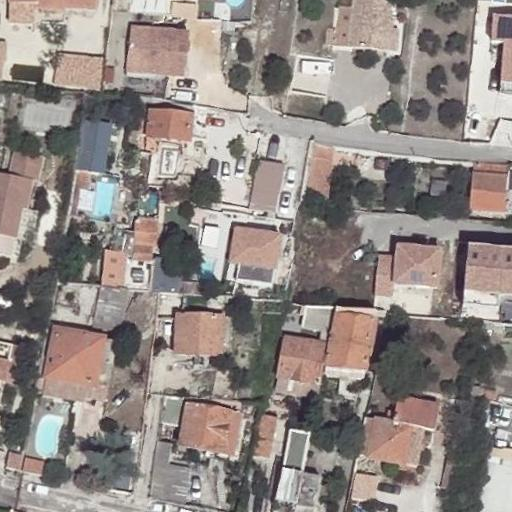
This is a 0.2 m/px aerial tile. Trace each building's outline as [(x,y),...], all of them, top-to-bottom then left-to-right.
[(34,11),(33,22),(87,26),(88,0),(8,0),(8,9),(34,11)] [(391,0),(352,0),(352,10),(348,49),(392,53),(393,32),(389,31),(391,0)] [(348,49),(352,10),(338,8),(337,31),(327,30),(326,47),(348,49)] [(7,21),(33,22),(34,11),(8,9),(7,21)] [(188,33),(130,27),(126,72),(184,77),(188,33)] [(54,56),(52,90),(97,93),(100,59),(54,56)] [(190,117),(191,102),(140,96),(139,111),(150,113),(190,117)] [(136,136),(148,136),(150,113),(139,111),(136,136)] [(186,143),(190,117),(150,113),(148,136),(186,143)] [(312,142),(310,154),(303,199),(329,202),(334,145),(312,142)] [(75,155),(72,170),(74,170),(90,171),(91,156),(75,155)] [(17,208),(21,209),(24,209),(31,182),(36,181),(39,166),(12,159),(8,174),(0,173),(0,234),(15,238),(19,216),(14,214),(17,208)] [(281,166),(256,160),(247,207),(274,213),(281,166)] [(504,164),(470,161),(465,207),(500,210),(504,164)] [(90,171),(74,170),(68,215),(83,219),(90,171)] [(323,222),(326,205),(306,204),(304,219),(323,222)] [(128,259),(147,260),(149,247),(152,247),(155,222),(133,220),(130,246),(128,259)] [(110,227),(104,250),(119,253),(121,244),(124,229),(110,227)] [(287,239),(238,230),(233,265),(242,267),(239,283),(278,290),(287,239)] [(123,253),(122,259),(128,259),(130,246),(121,244),(119,253),(123,253)] [(101,250),(97,285),(119,287),(122,259),(123,253),(119,253),(104,250),(101,250)] [(439,254),(394,250),(390,289),(435,294),(439,254)] [(122,259),(119,287),(146,289),(151,261),(147,260),(128,259),(122,259)] [(511,310),(511,265),(471,261),(466,314),(499,318),(501,309),(511,310)] [(119,287),(97,285),(89,323),(101,326),(113,326),(119,296),(119,287)] [(146,289),(119,287),(119,296),(156,299),(159,290),(146,289)] [(156,299),(154,317),(172,319),(173,312),(199,314),(219,316),(220,295),(200,294),(177,292),(159,290),(156,299)] [(303,305),(286,302),(283,315),(300,317),(303,305)] [(303,305),(300,317),(299,324),(320,330),(317,343),(325,345),(333,308),(325,306),(308,305),(303,305)] [(361,370),(373,311),(349,308),(333,308),(325,345),(322,364),(361,370)] [(173,312),(172,319),(171,353),(216,356),(219,316),(199,314),(173,312)] [(101,326),(89,323),(87,328),(99,331),(101,326)] [(43,375),(91,384),(102,386),(111,340),(53,330),(43,375)] [(319,385),(320,375),(322,364),(325,345),(317,343),(283,337),(275,375),(299,382),(319,385)] [(0,382),(3,383),(12,344),(0,342),(0,382)] [(26,347),(12,344),(3,383),(18,387),(26,347)] [(359,379),(361,370),(322,364),(320,375),(359,379)] [(36,375),(32,391),(88,401),(91,384),(43,375),(36,375)] [(272,388),(297,393),(299,382),(275,375),(272,388)] [(297,393),(315,398),(319,385),(299,382),(297,393)] [(186,398),(158,395),(156,409),(182,413),(185,403),(186,398)] [(387,421),(361,415),(354,453),(400,461),(407,425),(419,427),(428,429),(432,405),(391,397),(387,421)] [(185,403),(182,413),(178,443),(218,452),(227,414),(185,403)] [(273,418),(258,413),(251,438),(268,440),(273,418)] [(227,414),(218,452),(227,454),(234,416),(227,414)] [(412,464),(419,427),(407,425),(400,461),(412,464)] [(308,433),(286,429),(279,467),(301,473),(308,433)] [(268,440),(251,438),(246,463),(254,464),(263,465),(268,440)] [(149,458),(146,476),(183,483),(187,467),(162,461),(164,443),(152,440),(149,458)] [(511,511),(511,455),(484,450),(471,511),(511,511)] [(42,465),(20,460),(18,472),(39,476),(42,465)] [(412,464),(400,461),(399,468),(411,470),(412,464)] [(254,464),(246,463),(244,473),(252,473),(254,464)] [(293,503),(301,473),(279,467),(272,499),(293,503)] [(293,503),(292,508),(307,511),(309,511),(316,477),(301,473),(293,503)] [(146,476),(143,498),(156,500),(180,505),(183,483),(146,476)] [(272,499),(269,511),(291,511),(292,508),(293,503),(272,499)]
